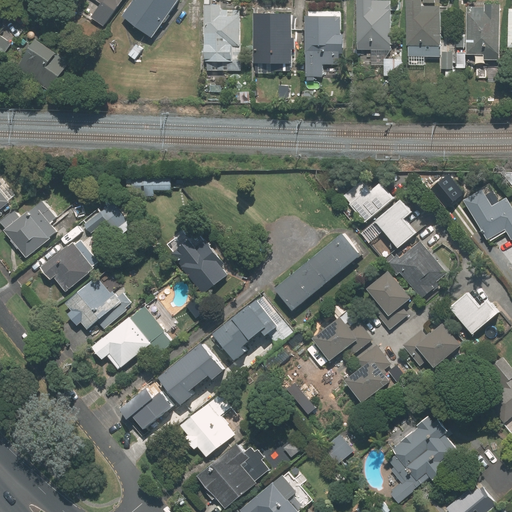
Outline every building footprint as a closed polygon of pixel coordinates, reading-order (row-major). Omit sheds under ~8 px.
[(126,0),(99,0),(104,3),(95,16),(108,26),(126,0)] [(183,0),(134,0),(125,13),(156,37),(183,0)] [(361,0),(360,49),(394,50),(395,0),(361,0)] [(412,45),(412,57),(431,58),(432,54),(443,55),(445,4),(436,4),(436,0),(411,0),(410,45),(412,45)] [(227,2),(211,1),(208,70),(243,71),(246,7),(227,6),(227,2)] [(501,58),(503,3),(487,3),(487,6),(470,6),(468,52),(487,52),(487,57),(501,58)] [(298,49),(299,35),(295,35),(296,11),(259,9),(257,60),(294,62),(295,49),(298,49)] [(342,51),(348,51),(348,33),(342,33),(343,11),(310,10),(308,75),(326,76),(326,64),(342,64),(342,51)] [(0,56),(3,59),(16,43),(0,30),(0,56)] [(75,62),(40,38),(21,68),(55,91),(75,62)] [(146,48),(139,44),(131,56),(138,60),(146,48)] [(447,77),(454,77),(454,73),(456,73),(456,66),(467,67),(468,52),(444,51),(443,68),(448,68),(447,77)] [(389,63),(386,63),(386,75),(406,75),(406,59),(398,59),(398,57),(389,57),(389,63)] [(318,89),(304,89),(304,102),(318,102),(318,89)] [(465,192),(451,173),(434,186),(448,205),(465,192)] [(12,189),(0,175),(0,211),(13,199),(7,193),(12,189)] [(136,179),(136,185),(147,184),(147,197),(157,196),(157,191),(176,189),(175,176),(136,179)] [(399,195),(385,181),(375,190),(364,178),(347,194),(371,221),(399,195)] [(511,238),(511,197),(502,202),(493,182),(467,194),(489,239),(508,230),(511,238)] [(418,210),(406,196),(380,219),(404,247),(422,231),(410,217),(418,210)] [(31,255),(60,231),(54,223),(61,216),(46,198),(29,213),(22,205),(2,222),(31,255)] [(169,209),(168,207),(167,207),(167,206),(165,206),(164,205),(163,205),(161,205),(160,205),(158,205),(157,206),(156,207),(155,208),(154,209),(154,210),(153,212),(153,213),(153,215),(154,216),(154,217),(155,218),(156,219),(157,220),(159,221),(160,221),(162,221),(163,221),(164,221),(166,220),(167,219),(168,218),(169,217),(169,216),(170,214),(170,213),(170,211),(169,210),(169,209)] [(87,238),(108,220),(101,211),(80,229),(87,238)] [(227,260),(201,224),(186,234),(183,229),(174,236),(177,241),(172,244),(206,292),(231,274),(224,263),(227,260)] [(296,310),(368,252),(349,229),(277,287),(296,310)] [(72,288),(98,267),(96,264),(101,261),(83,238),(78,242),(76,239),(45,263),(57,277),(60,274),(72,288)] [(402,270),(425,298),(440,286),(437,282),(450,271),(423,238),(404,254),(411,263),(402,270)] [(393,268),(370,287),(378,297),(370,304),(392,330),(416,310),(408,302),(416,295),(393,268)] [(69,309),(61,316),(70,328),(78,321),(81,325),(86,322),(91,329),(101,322),(105,328),(137,304),(125,288),(117,294),(102,275),(68,301),(75,309),(71,312),(69,309)] [(485,304),(473,289),(455,304),(478,332),(504,311),(493,298),(485,304)] [(277,326),(257,299),(212,334),(233,361),(245,352),(241,346),(260,331),(264,336),(277,326)] [(168,345),(176,339),(148,304),(96,345),(106,359),(111,355),(122,369),(152,345),(156,349),(165,342),(168,345)] [(347,314),(317,336),(333,359),(363,337),(347,314)] [(425,328),(406,344),(426,368),(435,360),(441,366),(467,344),(448,321),(431,335),(425,328)] [(224,369),(203,343),(158,378),(179,405),(192,395),(188,390),(207,375),(210,380),(224,369)] [(506,384),(511,390),(493,404),(507,422),(511,417),(511,362),(505,353),(493,362),(508,382),(506,384)] [(396,379),(377,356),(348,380),(367,402),(396,379)] [(143,429),(171,406),(160,393),(153,399),(145,389),(121,409),(128,418),(131,415),(143,429)] [(201,444),(210,455),(238,433),(223,414),(235,404),(226,392),(186,424),(193,434),(189,437),(197,447),(201,444)] [(391,492),(401,504),(434,477),(436,479),(443,473),(439,468),(459,452),(446,437),(454,430),(442,415),(435,421),(431,416),(393,448),(399,455),(392,461),(396,466),(394,469),(404,481),(391,492)] [(357,450),(343,433),(326,448),(340,464),(357,450)] [(296,439),(286,447),(294,456),(304,448),(296,439)] [(258,447),(256,444),(249,449),(242,440),(201,474),(229,508),(261,481),(259,479),(275,466),(267,456),(263,459),(255,450),(258,447)] [(301,491),(287,473),(243,509),(245,511),(304,511),(293,497),(301,491)] [(470,511),(493,492),(484,483),(452,511),(470,511)] [(390,511),(393,509),(384,499),(376,507),(380,511),(390,511)]
